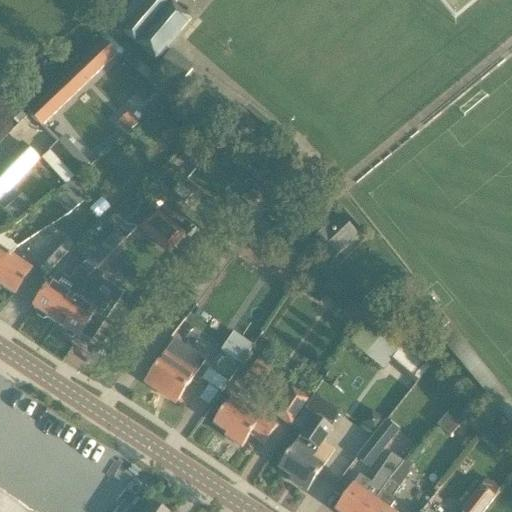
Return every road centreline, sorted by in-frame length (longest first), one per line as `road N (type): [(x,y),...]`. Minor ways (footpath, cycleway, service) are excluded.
road 1 (unknown): [(104,417),(249,212),(303,166)]
road 2 (unclassified): [(248,511),(0,349)]
